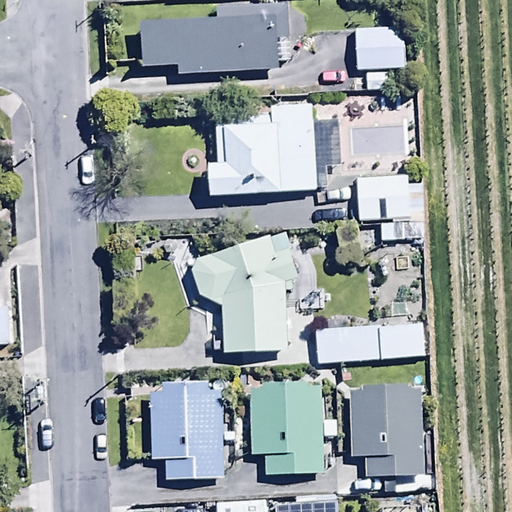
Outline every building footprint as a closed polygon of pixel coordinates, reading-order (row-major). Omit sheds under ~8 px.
[(258,17),(140,21),(140,66),(174,65),(174,76),(278,73),(277,40),(286,40),(286,10),(258,10),(258,17)] [(403,28),(353,30),(354,71),(404,70),(403,28)] [(271,110),(272,116),(215,118),(217,166),(208,166),(209,201),(316,196),(311,108),(271,110)] [(423,242),(423,181),(354,179),(354,221),(379,221),(379,242),(423,242)] [(312,273),(282,231),(169,266),(183,311),(203,311),(203,352),(289,351),(289,305),(324,304),(324,288),(312,288),(312,273)] [(387,329),(378,330),(381,362),(423,360),(421,327),(387,329)] [(381,362),(378,330),(313,334),(316,367),(381,362)] [(161,394),(150,394),(151,463),(163,463),(164,484),(223,483),(221,393),(208,394),(208,385),(161,386),(161,394)] [(263,458),(263,478),(322,476),(321,440),(335,439),(334,423),(322,423),(321,389),(310,389),(309,385),(262,386),(262,391),(248,391),(250,458),(263,458)] [(363,459),(364,480),(422,479),(420,391),(408,391),(408,387),(361,388),(361,392),(348,393),(350,459),(363,459)] [(295,508),(274,509),(274,511),(337,511),(337,506),(333,506),(333,499),(295,500),(295,508)]
